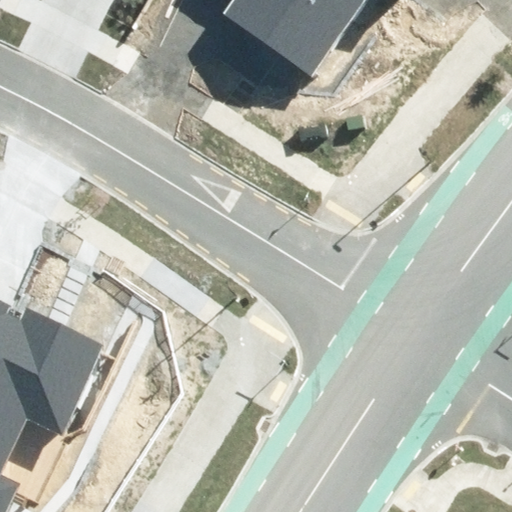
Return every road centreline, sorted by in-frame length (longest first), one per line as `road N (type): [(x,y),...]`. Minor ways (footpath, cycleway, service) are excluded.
road 1 (residential): [(0,105),(412,337)]
road 2 (residential): [(293,511),(412,337)]
road 3 (residential): [(412,337),(511,206)]
